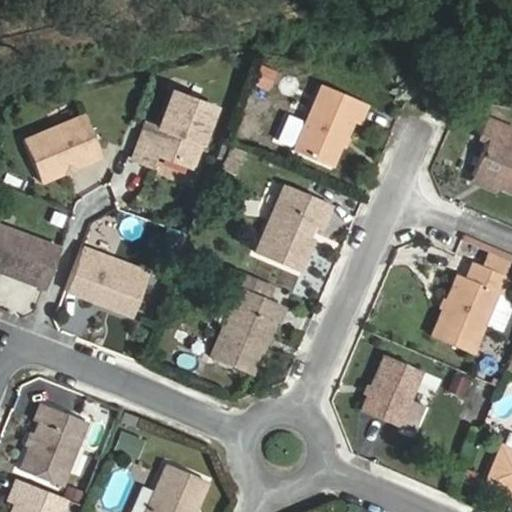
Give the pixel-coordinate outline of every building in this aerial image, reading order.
[(216,101),(173,85),(160,119),(150,116),(137,153),(152,159),(157,146),(194,160),(216,101)] [(359,124),(367,105),(322,85),(294,151),(331,167),(340,146),(343,147),(348,138),(344,136),(351,121),(359,124)] [(89,109),(28,134),(45,176),(106,151),(89,109)] [(511,191),(511,147),(510,147),(511,141),(511,129),(487,119),(480,134),(489,137),(470,181),(497,192),(499,186),(511,191)] [(221,170),(235,176),(244,153),(230,147),(221,170)] [(320,228),(330,204),(285,185),(256,253),(299,271),(313,239),(308,237),(313,225),(320,228)] [(65,243),(0,218),(0,263),(50,282),(65,243)] [(152,268),(86,243),(70,286),(98,297),(100,292),(109,295),(107,300),(136,311),(152,268)] [(505,297),(511,280),(511,279),(473,263),(466,280),(457,277),(431,336),(471,353),(497,293),(505,297)] [(252,374),(282,306),(264,298),(269,286),(245,276),(210,356),(252,374)] [(100,292),(98,297),(107,300),(109,295),(100,292)] [(409,398),(421,371),(385,356),(362,411),(397,426),(409,398)] [(455,373),(448,391),(465,398),(472,380),(455,373)] [(89,415),(44,398),(37,414),(42,416),(23,464),(64,480),(89,415)] [(409,398),(397,426),(411,432),(423,404),(409,398)] [(135,418),(120,412),(117,422),(131,427),(135,418)] [(130,454),(136,439),(122,434),(116,449),(130,454)] [(511,450),(502,447),(488,481),(511,491),(511,450)] [(194,511),(207,481),(167,464),(146,511),(194,511)] [(61,511),(50,507),(58,488),(21,474),(13,493),(20,496),(14,511),(61,511)] [(142,511),(153,488),(144,484),(132,511),(142,511)] [(72,511),(78,497),(58,488),(50,507),(61,511),(72,511)]
